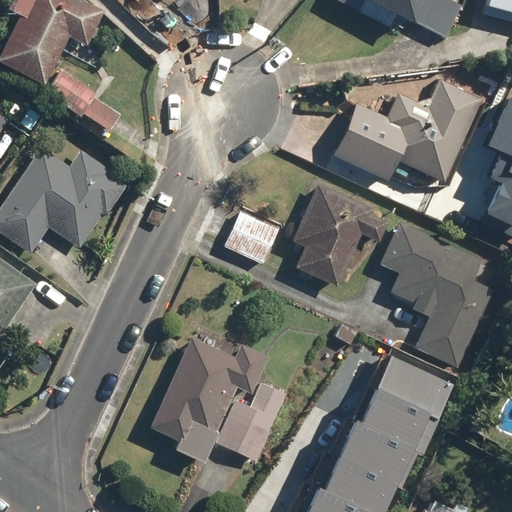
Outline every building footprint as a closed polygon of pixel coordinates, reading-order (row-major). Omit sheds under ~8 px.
[(10,0),(6,9),(18,16),(0,49),(0,64),(42,86),(68,37),(85,46),(103,11),(81,0),(10,0)] [(329,0),(349,10),(354,0),(363,0),(442,41),(460,7),(446,0),(329,0)] [(511,0),(484,0),(483,7),(511,14),(511,0)] [(120,115),(94,98),(97,93),(61,70),(45,94),(80,117),(82,114),(109,132),(120,115)] [(425,107),(395,93),(384,118),(353,104),(330,156),(385,181),(394,161),(442,182),(479,99),(437,80),(425,107)] [(485,223),(511,235),(511,102),(491,146),(504,153),(491,178),(504,185),(485,223)] [(73,173),(41,150),(0,207),(0,233),(29,254),(48,227),(77,248),(126,180),(87,152),(73,173)] [(315,183),(289,240),(302,246),(292,267),(334,287),(359,234),(377,242),(386,223),(367,214),(369,208),(315,183)] [(278,226),(240,209),(223,247),(261,264),(278,226)] [(480,260),(396,223),(377,265),(395,273),(386,292),(411,303),(409,309),(427,317),(412,349),(456,368),(490,290),(470,281),(480,260)] [(0,330),(34,282),(0,258),(0,330)] [(233,357),(189,337),(147,427),(175,440),(170,450),(199,464),(235,387),(249,393),(265,357),(239,345),(233,357)] [(456,379),(394,352),(378,390),(439,417),(456,379)] [(284,395),(260,384),(249,407),(234,400),(214,442),(253,461),(284,395)] [(378,390),(362,426),(415,448),(424,452),(439,417),(378,390)] [(356,422),(342,454),(400,481),(415,448),(362,426),(356,422)] [(342,454),(326,490),(374,511),(386,511),(400,481),(342,454)] [(374,511),(326,490),(321,488),(310,511),(374,511)] [(425,511),(420,508),(417,511),(455,511),(430,500),(425,511)]
